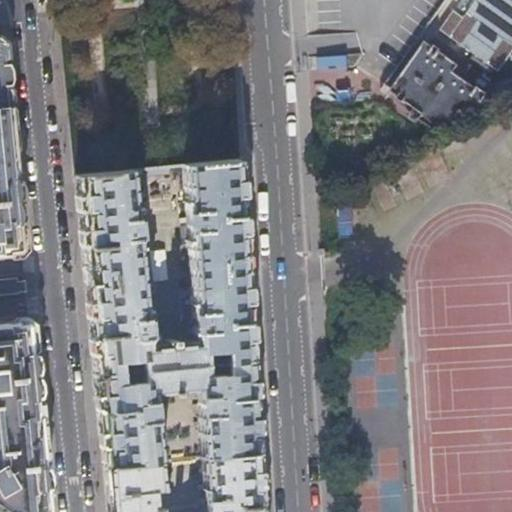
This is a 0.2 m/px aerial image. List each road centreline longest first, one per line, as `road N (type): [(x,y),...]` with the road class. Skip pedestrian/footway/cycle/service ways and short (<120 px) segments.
road 1 (residential): [(27,0),(74,511)]
road 2 (residential): [(297,511),(263,0)]
